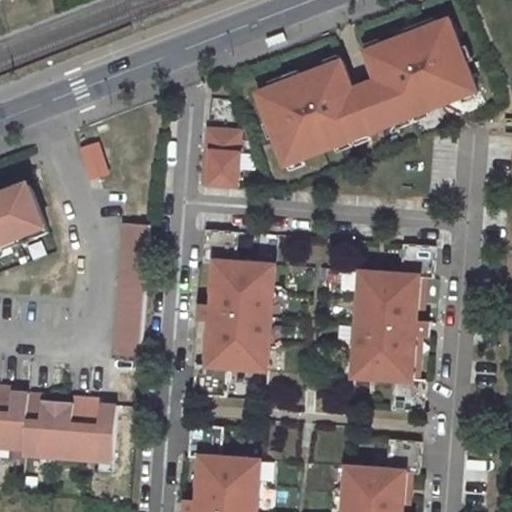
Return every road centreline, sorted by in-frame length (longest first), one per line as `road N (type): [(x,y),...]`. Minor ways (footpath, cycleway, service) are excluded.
road 1 (residential): [(179,199),(155,511)]
road 2 (residential): [(471,224),(179,199)]
road 3 (residential): [(448,511),(471,224)]
road 4 (residential): [(0,120),(179,52)]
road 5 (residential): [(179,52),(191,83),(179,199)]
road 6 (residential): [(179,52),(313,0)]
